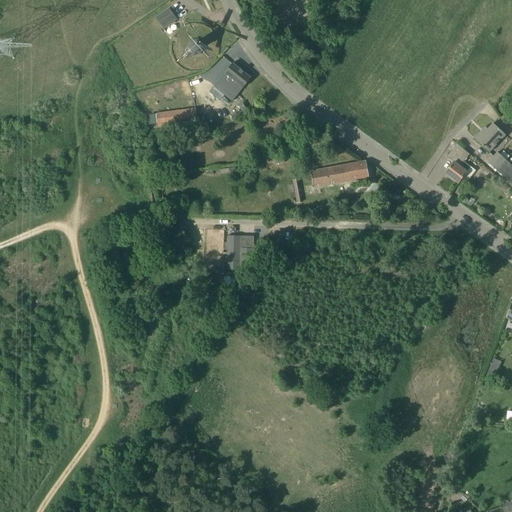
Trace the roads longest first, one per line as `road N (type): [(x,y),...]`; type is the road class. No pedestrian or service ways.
road 1 (residential): [(463,216),(311,107),(271,71),(233,14)]
road 2 (residential): [(223,221),(447,226),(463,216)]
